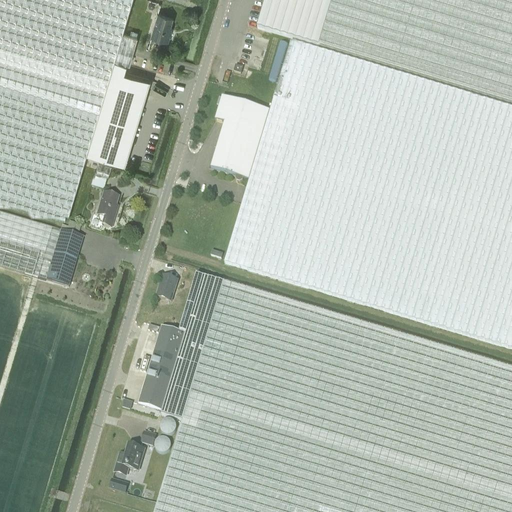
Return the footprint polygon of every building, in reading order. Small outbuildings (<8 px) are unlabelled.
[(65,221),(85,154),(111,69),(114,59),(128,64),(136,37),(122,33),(131,0),(0,0),(0,200),(6,203),(65,221)] [(265,0),(257,29),(318,48),(332,0),(265,0)] [(511,105),(511,0),(332,0),(318,48),(511,105)] [(169,31),(172,18),(157,14),(151,36),(168,42),(171,32),(169,31)] [(511,109),(291,43),(270,112),(249,182),(224,264),(511,350),(511,109)] [(242,68),(235,66),(233,73),(240,75),(242,68)] [(149,80),(111,69),(85,154),(124,165),(149,80)] [(243,180),(249,182),(270,112),(222,98),(215,122),(225,125),(211,171),(237,178),(236,181),(237,184),(240,185),(243,183),(243,180)] [(115,211),(118,198),(104,194),(97,217),(98,217),(98,219),(99,221),(100,223),(102,224),(101,227),(112,230),(117,212),(115,211)] [(0,214),(0,267),(45,281),(60,232),(0,214)] [(61,226),(60,232),(77,237),(81,226),(69,222),(67,228),(61,226)] [(60,232),(45,281),(68,288),(70,280),(83,239),(77,237),(60,232)] [(210,256),(221,260),(223,255),(212,252),(210,256)] [(182,421),(155,511),(511,511),(511,369),(374,328),(196,275),(179,335),(184,337),(161,412),(161,414),(161,415),(182,421)] [(170,304),(177,282),(163,278),(156,299),(170,304)] [(160,329),(149,326),(148,332),(158,334),(160,329)] [(161,329),(138,407),(161,414),(161,412),(184,337),(179,335),(161,329)] [(151,359),(144,357),(139,372),(146,374),(151,359)] [(155,437),(144,434),(141,445),(152,448),(155,437)] [(138,474),(144,452),(129,448),(126,458),(119,456),(114,475),(125,478),(127,471),(138,474)]
